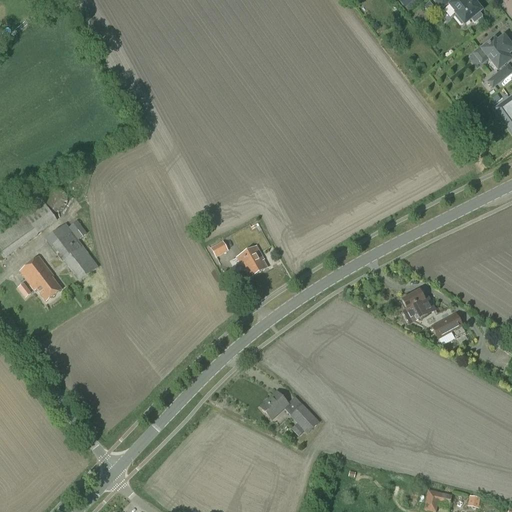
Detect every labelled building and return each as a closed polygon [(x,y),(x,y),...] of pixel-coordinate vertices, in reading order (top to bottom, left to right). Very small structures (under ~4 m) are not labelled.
[(483,17),(480,14),(482,12),(473,0),(467,5),(463,0),(456,0),(454,2),(451,0),(439,0),(436,3),(442,10),(448,5),(456,14),(455,15),(456,17),(455,18),(461,26),(463,25),(464,27),(472,21),(474,24),(483,17)] [(511,51),(511,49),(503,39),(496,44),(494,41),(489,45),(488,44),(479,51),(487,60),(488,59),(493,65),(492,67),(496,72),(510,61),(506,56),(511,51)] [(493,89),(503,80),(498,74),(487,83),(493,89)] [(511,102),(510,100),(497,109),(508,124),(511,120),(511,102)] [(0,231),(0,256),(2,260),(37,235),(20,211),(13,216),(16,220),(0,231)] [(87,235),(77,222),(68,229),(66,225),(44,241),(62,263),(63,262),(79,283),(99,268),(78,241),(87,235)] [(216,259),(228,252),(222,242),(210,250),(216,259)] [(249,279),(267,269),(263,261),(264,261),(256,247),(237,258),(244,271),(245,271),(249,279)] [(61,291),(52,279),(53,278),(38,258),(19,273),(34,292),(36,290),(46,303),(61,291)] [(423,301),(419,293),(402,302),(406,310),(406,311),(407,311),(413,322),(413,323),(434,311),(429,303),(424,300),(423,301)] [(441,348),(466,334),(455,315),(431,328),(441,348)] [(511,355),(511,343),(502,337),(496,346),(506,354),(507,352),(511,355)] [(290,417),(289,417),(297,425),(291,430),(298,438),(303,433),(306,436),(319,424),(302,405),(294,412),(277,393),(260,408),(272,421),(284,410),(290,417)] [(449,507),(451,496),(428,491),(423,511),(427,511),(435,511),(437,505),(449,507)] [(478,509),(480,499),(469,497),(467,507),(478,509)]
